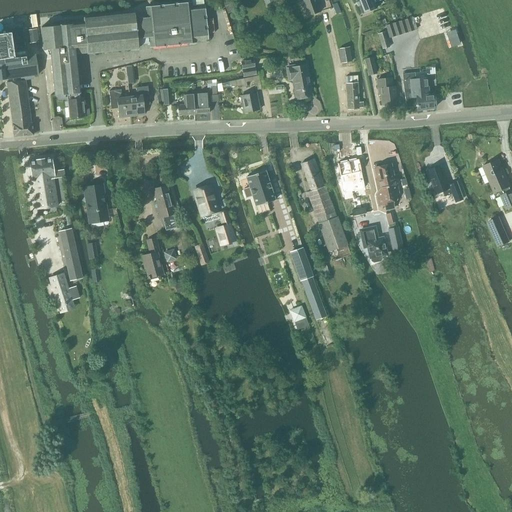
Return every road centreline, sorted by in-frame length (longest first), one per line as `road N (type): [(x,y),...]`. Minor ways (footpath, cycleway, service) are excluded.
road 1 (tertiary): [(0,142),(511,112)]
road 2 (unknown): [(99,136),(99,64),(211,57),(222,37)]
